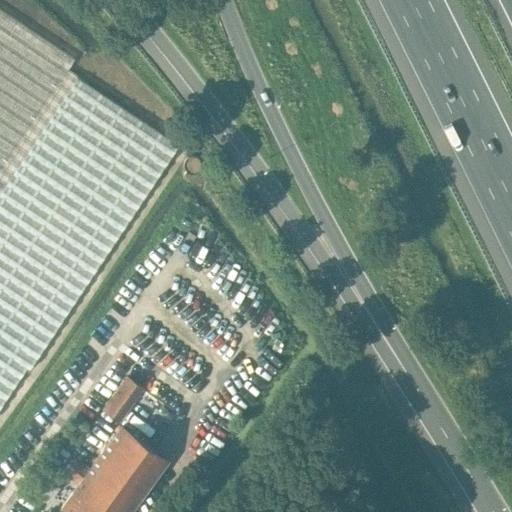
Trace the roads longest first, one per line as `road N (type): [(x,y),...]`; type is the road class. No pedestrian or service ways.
road 1 (motorway): [(126,0),(366,322)]
road 2 (motorway): [(265,103),(366,322)]
road 3 (motorway): [(409,0),(511,204)]
road 4 (motorway): [(366,322),(483,511)]
